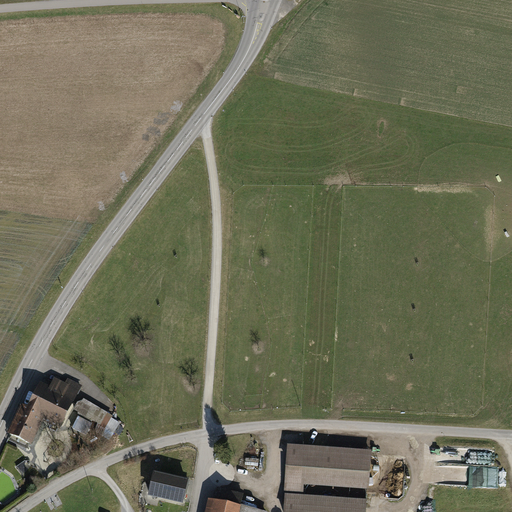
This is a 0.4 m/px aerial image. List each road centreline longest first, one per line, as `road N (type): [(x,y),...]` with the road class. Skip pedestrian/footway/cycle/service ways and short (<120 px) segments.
road 1 (tertiary): [(0,430),(61,310),(245,62),(265,0)]
road 2 (track): [(207,435),(217,263),(205,116)]
road 3 (unclassified): [(207,435),(284,428),(511,439)]
road 4 (unclassified): [(23,511),(113,461),(207,435)]
